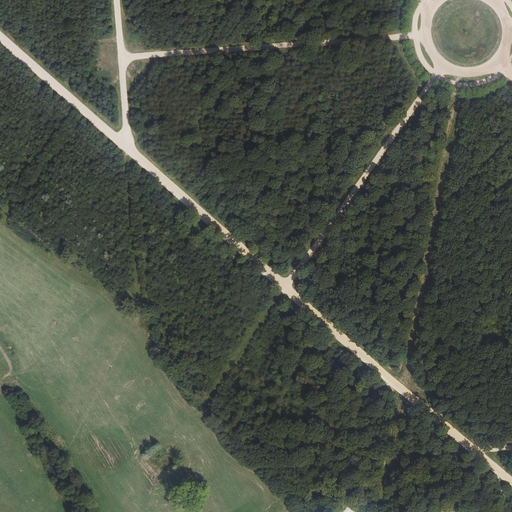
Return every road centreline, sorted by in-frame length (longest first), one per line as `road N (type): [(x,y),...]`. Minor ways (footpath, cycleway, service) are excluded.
road 1 (track): [(511,480),(0,36)]
road 2 (track): [(458,75),(402,390)]
road 3 (track): [(421,35),(121,58)]
road 4 (track): [(285,288),(440,68)]
road 5 (track): [(497,0),(509,18),(507,48),(473,76),(440,68),(424,48),(421,23),(435,0)]
road 6 (track): [(117,0),(125,146)]
